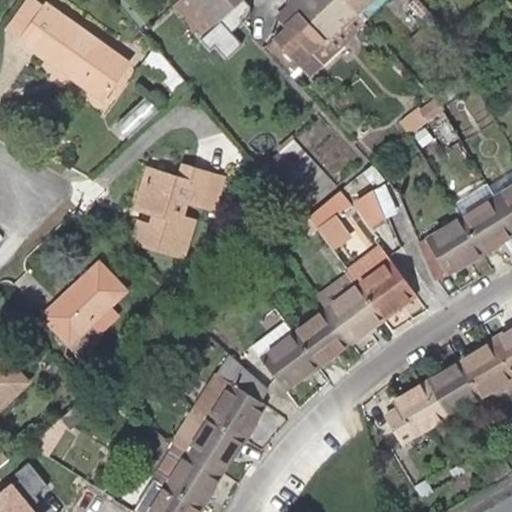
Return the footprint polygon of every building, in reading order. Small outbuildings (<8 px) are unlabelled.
[(26,37),(45,10),(31,0),(11,26),(26,37)] [(179,0),(175,4),(205,37),(201,40),(210,50),(214,46),(227,60),(242,46),(232,34),(250,17),(250,7),(244,0),(179,0)] [(275,38),(300,65),(311,76),(365,25),(363,22),(342,0),(290,0),(286,5),(295,15),(285,25),(287,28),(275,38)] [(342,0),(363,22),(386,0),(342,0)] [(275,14),(285,25),(295,15),(286,5),(285,5),(279,11),(276,13),(275,14)] [(48,6),(45,10),(26,37),(23,41),(104,98),(128,63),(48,6)] [(300,65),(275,38),(267,46),(292,72),(300,65)] [(279,153),(266,164),(305,211),(334,186),(292,137),(277,150),(279,153)] [(181,179),(148,170),(137,207),(156,213),(152,227),(140,223),(134,242),(183,257),(194,222),(182,219),(187,201),(214,210),(224,177),(185,165),(181,179)] [(511,172),(488,188),(493,196),(511,227),(511,172)] [(373,187),(385,216),(398,210),(386,181),(373,187)] [(372,226),(385,216),(373,187),(354,201),(372,226)] [(461,217),(483,253),(501,242),(498,238),(511,229),(511,227),(493,196),(461,217)] [(464,259),(467,263),(483,253),(461,217),(426,240),(444,271),(464,259)] [(326,233),(339,249),(352,238),(340,222),(326,233)] [(434,277),(444,271),(426,240),(420,244),(434,277)] [(350,272),(384,318),(390,314),(399,307),(396,304),(413,291),(380,248),(350,272)] [(128,276),(119,266),(109,274),(101,265),(45,317),(70,344),(125,292),(118,284),(128,276)] [(367,325),(370,329),(374,325),(384,318),(350,272),(318,297),(326,308),(350,339),(367,325)] [(326,308),(294,333),(319,367),(322,365),(336,354),(333,351),(350,339),(326,308)] [(199,333),(185,317),(174,327),(188,343),(199,333)] [(302,375),(304,378),(307,376),(319,367),(294,333),(286,322),(254,347),(284,388),(302,375)] [(511,335),(496,345),(511,371),(511,335)] [(475,351),(458,361),(486,407),(511,392),(511,371),(496,345),(478,357),(475,351)] [(0,408),(28,381),(2,354),(0,356),(0,408)] [(260,400),(267,388),(232,356),(197,410),(245,441),(251,431),(255,424),(252,422),(263,404),(260,400)] [(486,407),(458,361),(442,370),(445,375),(427,386),(452,428),(486,407)] [(408,455),(452,428),(427,386),(398,404),(401,407),(385,417),(408,455)] [(87,413),(78,403),(63,415),(71,426),(87,413)] [(234,456),(245,441),(197,410),(177,443),(220,470),(230,454),(234,456)] [(155,478),(202,508),(206,502),(212,493),(208,490),(220,470),(177,443),(155,478)] [(478,474),(484,483),(510,468),(504,458),(478,474)] [(42,511),(15,476),(0,488),(0,511),(42,511)] [(199,511),(202,508),(155,478),(133,511),(199,511)] [(427,479),(417,484),(424,496),(434,490),(427,479)]
